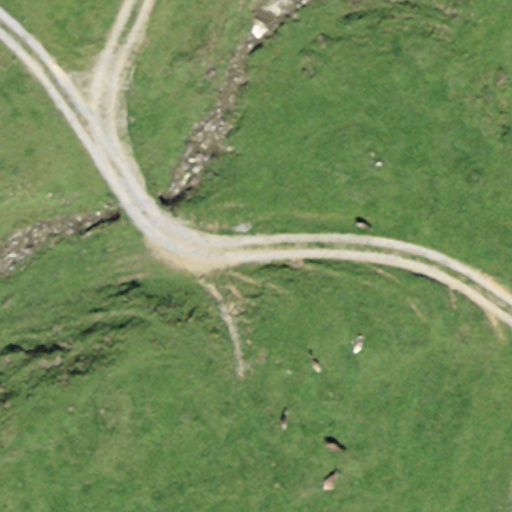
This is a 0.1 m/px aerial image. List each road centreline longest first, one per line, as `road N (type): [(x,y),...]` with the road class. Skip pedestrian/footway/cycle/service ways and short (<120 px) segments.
road 1 (track): [(511,307),(391,250),(174,242),(88,116),(142,0)]
road 2 (track): [(88,116),(0,25)]
